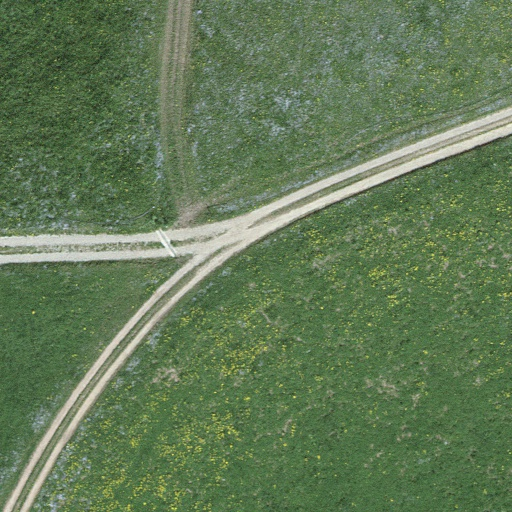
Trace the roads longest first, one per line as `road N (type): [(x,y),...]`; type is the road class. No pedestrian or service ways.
road 1 (track): [(208,245),(107,363),(5,511)]
road 2 (track): [(511,124),(208,245)]
road 3 (track): [(171,0),(174,176),(208,245)]
road 4 (track): [(0,258),(208,245)]
